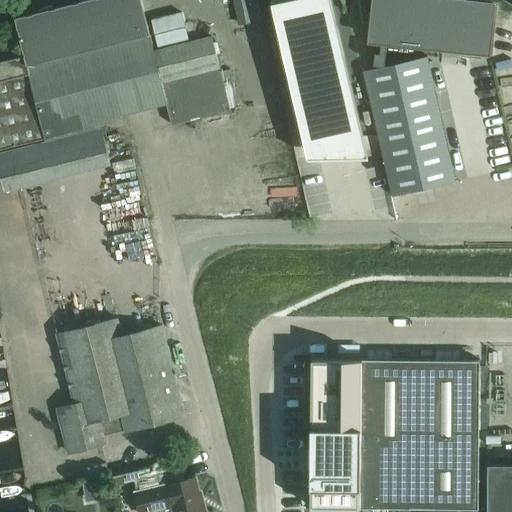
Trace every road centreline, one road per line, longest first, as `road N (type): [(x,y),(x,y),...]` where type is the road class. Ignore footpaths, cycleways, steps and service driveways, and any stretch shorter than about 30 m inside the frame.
road 1 (residential): [(237,511),(179,247),(202,233),(486,228)]
road 2 (unclassified): [(263,357),(275,339),(312,329),(511,330)]
road 3 (residential): [(264,511),(263,357)]
